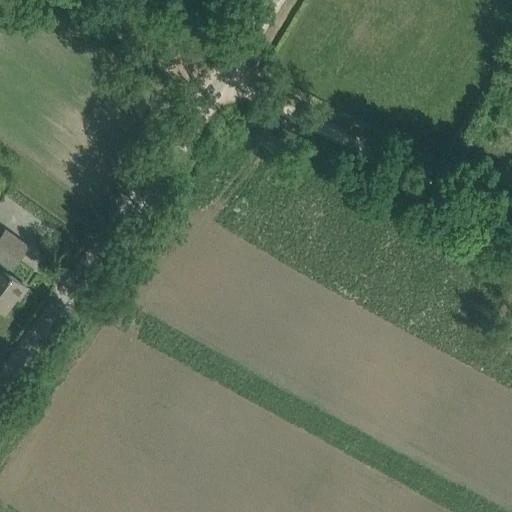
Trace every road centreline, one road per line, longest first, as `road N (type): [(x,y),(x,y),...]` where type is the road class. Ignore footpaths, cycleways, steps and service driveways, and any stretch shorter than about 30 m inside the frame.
road 1 (unclassified): [(0,389),(127,217),(268,0)]
road 2 (track): [(215,76),(511,231)]
road 3 (track): [(215,76),(97,0)]
